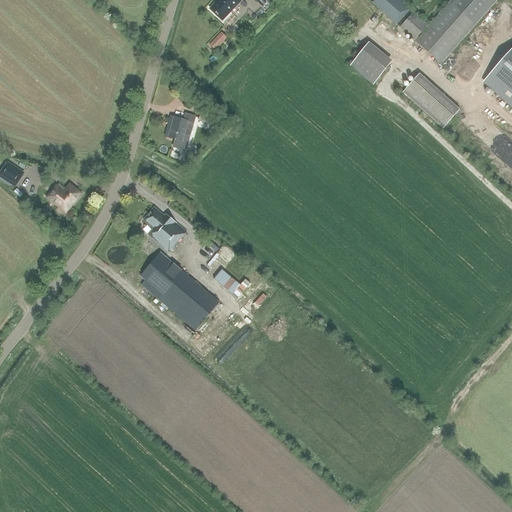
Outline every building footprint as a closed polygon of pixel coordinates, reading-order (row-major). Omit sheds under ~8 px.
[(218,0),(210,9),(222,20),(241,0),(218,0)] [(451,0),(428,26),(398,0),(373,0),(371,3),(439,64),(495,0),(451,0)] [(221,33),(209,45),(214,50),(226,38),(221,33)] [(376,85),(397,61),(374,41),(353,65),(376,85)] [(511,50),(484,83),(511,107),(511,50)] [(450,71),(456,62),(451,58),(445,67),(450,71)] [(401,92),(441,129),(457,111),(417,74),(401,92)] [(214,117),(201,112),(198,121),(211,126),(214,117)] [(174,117),(168,138),(175,140),(173,148),(184,151),(186,150),(189,138),(188,136),(190,135),(195,117),(185,114),(184,120),(174,117)] [(23,173),(7,163),(0,173),(0,176),(15,186),(23,173)] [(80,194),(70,186),(67,190),(59,184),(48,197),(60,207),(62,204),(68,209),(80,194)] [(148,235),(169,253),(186,232),(166,215),(164,217),(154,208),(144,220),(153,229),(148,235)] [(153,287),(149,292),(196,332),(220,304),(164,257),(145,280),(153,287)] [(222,270),(214,280),(232,295),(237,299),(250,284),(245,280),(240,286),(222,270)]
